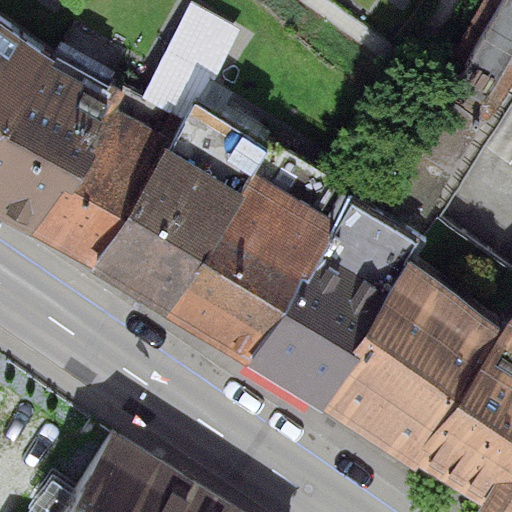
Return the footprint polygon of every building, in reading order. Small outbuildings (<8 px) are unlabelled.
[(13,0),(0,0),(0,95),(32,48),(47,22),(13,0)] [(511,0),(495,0),(383,195),(414,217),(477,108),(490,115),(511,75),(511,0)] [(105,87),(32,48),(0,95),(0,201),(24,218),(28,213),(63,149),(68,157),(105,87)] [(28,213),(82,251),(170,110),(111,74),(105,87),(68,157),(63,149),(28,213)] [(157,298),(162,290),(250,150),(267,124),(192,77),(170,110),(82,251),(157,298)] [(162,290),(240,340),(329,199),(250,150),(162,290)] [(240,340),(317,388),(411,239),(421,220),(414,217),(383,195),(347,171),(329,199),(240,340)] [(405,443),(411,433),(499,295),(411,239),(317,388),(405,443)] [(411,433),(511,496),(511,299),(500,292),(499,295),(411,433)] [(246,511),(104,426),(88,451),(51,511),(246,511)]
